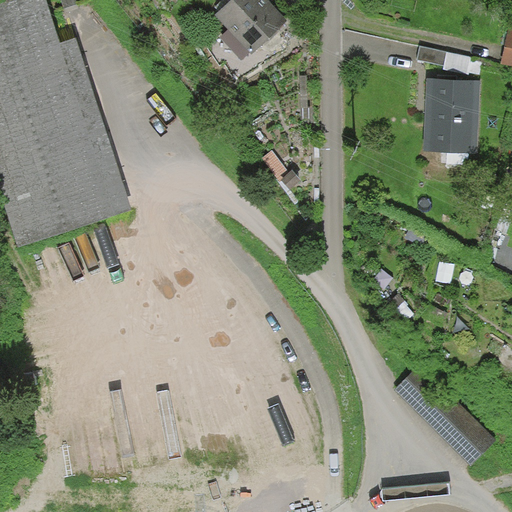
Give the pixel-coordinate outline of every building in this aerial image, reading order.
[(47,0),(0,0),(0,193),(18,242),(121,206),(47,0)] [(267,0),(230,0),(216,15),(229,29),(221,37),(243,60),(286,19),(267,0)] [(511,29),(503,62),(511,64),(511,29)] [(474,57),(421,45),(418,61),(471,72),(474,57)] [(423,147),(477,150),(481,81),(427,78),(423,147)] [(421,363),(395,388),(470,466),(496,441),(421,363)]
